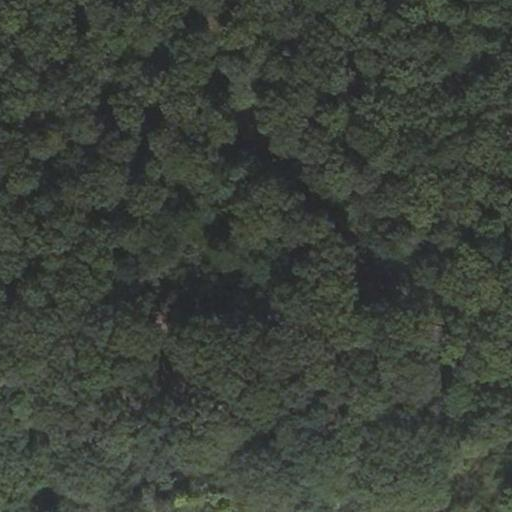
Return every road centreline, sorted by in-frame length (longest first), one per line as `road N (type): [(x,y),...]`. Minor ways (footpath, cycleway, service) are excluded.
road 1 (unclassified): [(511,362),(365,325),(199,321),(94,344),(0,385)]
road 2 (track): [(23,0),(179,66),(226,106)]
